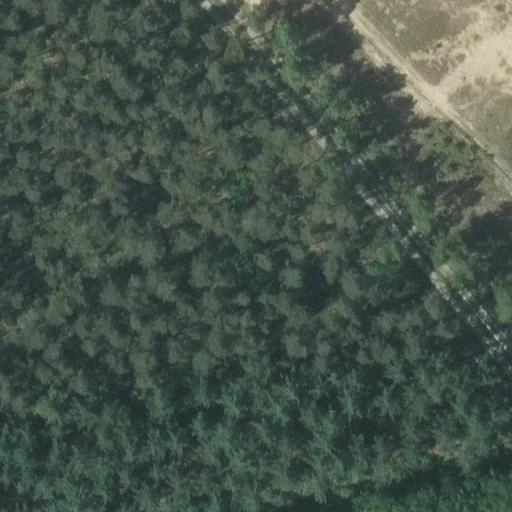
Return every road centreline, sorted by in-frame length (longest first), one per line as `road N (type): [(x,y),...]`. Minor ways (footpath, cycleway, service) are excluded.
road 1 (track): [(511,346),(224,0)]
road 2 (track): [(511,438),(145,511)]
